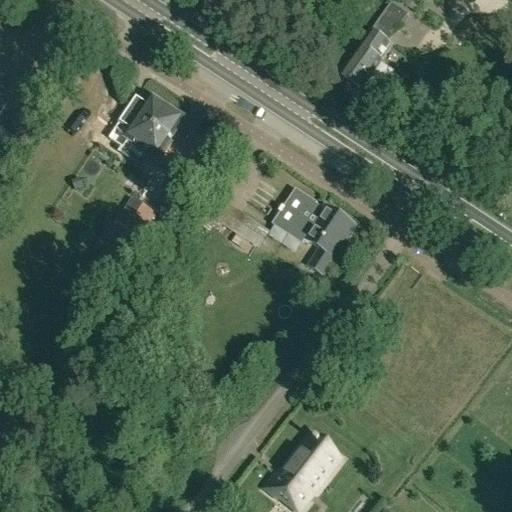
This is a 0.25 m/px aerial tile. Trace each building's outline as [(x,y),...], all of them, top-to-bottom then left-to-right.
[(358,94),(359,91),(361,92),(363,91),(375,99),(393,73),(381,64),(393,48),(387,43),(397,28),(399,30),(409,15),(392,3),(340,77),(348,83),(346,86),(358,94)] [(0,115),(12,97),(0,88),(0,115)] [(167,142),(180,122),(179,118),(155,102),(151,103),(148,108),(136,100),(120,125),(126,129),(122,134),(128,138),(128,139),(157,158),(162,151),(165,154),(171,145),(167,142)] [(281,215),(274,226),(302,244),(304,241),(319,251),(307,268),(323,278),(334,261),(356,227),(325,207),(323,210),(296,192),(284,210),(283,209),(279,214),(281,215)] [(132,200),(106,241),(130,257),(157,216),(132,200)] [(230,206),(218,224),(259,251),(271,233),(230,206)] [(276,476),(265,490),(278,500),(279,499),(289,507),(295,511),(300,511),(313,496),(328,477),(340,460),(337,458),(320,444),(316,441),(316,442),(310,437),(279,478),(276,476)]
